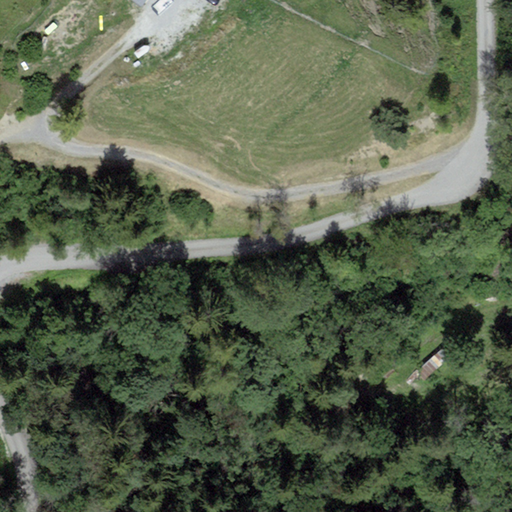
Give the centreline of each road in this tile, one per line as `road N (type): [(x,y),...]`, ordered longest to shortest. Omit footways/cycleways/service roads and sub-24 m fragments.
road 1 (track): [(0,270),(276,248),(370,219),(431,186),(486,133)]
road 2 (track): [(484,0),(486,133)]
